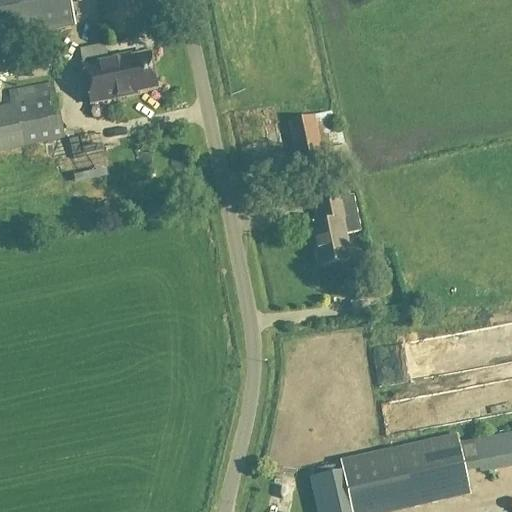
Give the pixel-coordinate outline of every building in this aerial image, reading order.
[(75,0),(0,0),(0,42),(22,38),(74,28),(73,27),(72,27),(67,2),(75,0)] [(106,17),(110,38),(139,32),(135,11),(139,10),(136,0),(97,0),(101,18),(106,17)] [(117,59),(125,98),(135,96),(134,94),(155,89),(148,55),(129,59),(128,56),(117,59)] [(125,98),(117,59),(81,66),(89,106),(125,98)] [(0,151),(62,139),(51,85),(11,93),(14,106),(0,109),(0,151)] [(319,112),(319,125),(336,125),(336,113),(319,112)] [(312,118),(287,124),(294,159),(320,154),(312,118)] [(75,133),(75,152),(102,151),(101,132),(75,133)] [(309,226),(316,268),(348,262),(343,236),(358,233),(351,197),(312,204),(316,224),(309,226)] [(400,511),(469,497),(455,438),(338,464),(340,474),(308,481),(314,511),(400,511)]
